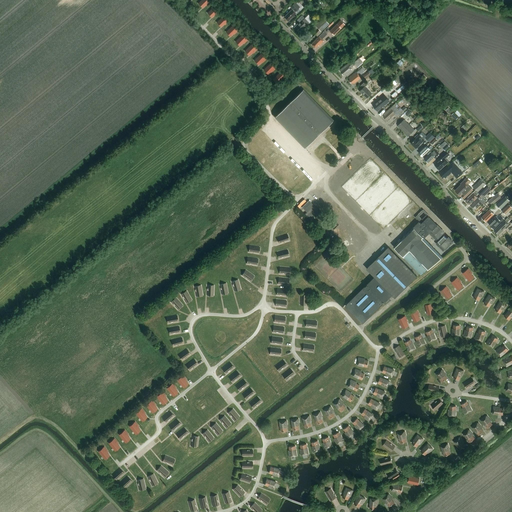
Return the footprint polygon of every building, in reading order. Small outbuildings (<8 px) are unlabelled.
[(208,0),(202,0),(198,4),(203,8),(207,4),(207,5),(210,2),(208,0)] [(300,11),(298,9),(300,7),(295,2),(291,6),(293,9),(292,9),(292,10),(284,17),(288,20),(293,16),(294,17),(300,11)] [(214,6),(207,13),(212,18),(216,14),(216,15),(220,12),(214,6)] [(224,16),(217,23),(221,27),(225,23),(226,24),(229,21),(224,16)] [(309,23),(304,18),(302,16),(297,20),(299,23),(295,27),(299,31),(300,32),(309,23)] [(322,32),(321,31),(329,24),(323,18),(315,25),(320,30),(316,34),(318,36),(322,32)] [(337,24),(329,31),(334,36),(341,29),(341,28),(344,25),(340,22),(337,25),(337,24)] [(233,25),(226,32),(230,37),(234,33),(235,33),(238,30),(233,25)] [(323,41),(322,40),(324,37),(324,38),(327,34),(324,31),(319,36),(311,44),(315,48),(318,44),(319,45),(323,41)] [(242,35),(235,42),(240,46),(244,42),(245,43),(248,40),(242,35)] [(252,44),(245,51),(249,56),(253,52),(254,53),(257,49),(252,44)] [(261,54),(254,61),(259,65),(263,61),(263,62),(266,59),(261,54)] [(357,67),(363,63),(359,58),(353,63),(357,67)] [(353,65),(350,62),(339,70),(343,75),(344,74),(345,75),(352,70),(350,68),(353,65)] [(271,63),(264,70),(268,75),(272,71),(273,71),(276,68),(271,63)] [(362,67),(358,70),(349,78),(350,79),(349,80),(351,84),(353,83),(354,84),(361,78),(359,76),(365,71),(362,67)] [(280,72),(273,79),(277,84),(281,80),(282,81),(285,78),(280,72)] [(367,85),(365,82),(360,87),(362,89),(360,91),(366,98),(371,93),(365,87),(367,85)] [(303,90),(274,118),(304,148),(333,120),(303,90)] [(389,102),(384,95),(373,105),(377,110),(380,107),(382,108),(389,102)] [(404,112),(396,103),(383,114),(385,116),(384,117),(386,120),(390,117),(391,118),(396,114),(398,117),(404,112)] [(398,126),(403,131),(409,125),(404,120),(398,126)] [(409,125),(403,131),(408,136),(414,130),(409,125)] [(430,142),(434,138),(429,133),(425,138),(429,143),(430,142)] [(415,148),(420,143),(421,144),(425,140),(419,135),(417,134),(414,137),(416,139),(411,144),(415,148)] [(431,150),(426,145),(419,153),(422,157),(426,153),(426,154),(431,150)] [(437,154),(434,151),(432,153),(430,151),(428,154),(424,158),(428,163),(437,154)] [(446,151),(440,157),(436,160),(438,162),(435,165),(435,166),(437,167),(439,170),(448,162),(445,158),(449,155),(446,151)] [(441,173),(440,174),(443,178),(444,177),(445,178),(451,173),(457,179),(461,175),(463,174),(460,170),(459,172),(454,166),(456,165),(453,162),(451,163),(448,166),(447,166),(440,172),(441,173)] [(470,181),(467,178),(464,181),(463,180),(460,183),(461,184),(455,190),(460,196),(461,195),(464,198),(470,192),(473,189),(468,184),(470,181)] [(480,180),(473,187),(476,190),(478,192),(483,187),(484,188),(486,186),(480,180)] [(487,187),(479,195),(480,196),(482,199),(483,198),(491,190),(487,187)] [(474,192),(465,201),(469,205),(477,197),(475,196),(478,193),(478,192),(476,190),(474,192)] [(497,193),(488,201),(492,205),(501,198),(497,193)] [(482,199),(480,196),(470,206),(475,210),(482,203),(483,204),(486,201),(483,198),(482,199)] [(506,197),(497,206),(501,210),(510,202),(506,197)] [(302,208),(304,210),(311,203),(309,201),(302,208)] [(509,205),(502,212),(505,215),(511,209),(511,208),(511,207),(509,205)] [(494,214),(489,210),(481,218),(486,222),(494,214)] [(413,227),(393,246),(395,248),(403,256),(404,258),(403,258),(421,276),(428,269),(429,270),(441,258),(442,257),(424,239),(424,238),(432,231),(432,232),(430,234),(436,240),(444,232),(438,225),(437,226),(429,217),(429,218),(428,217),(426,215),(422,219),(423,221),(421,224),(419,222),(413,227)] [(493,229),(501,222),(504,219),(500,215),(497,218),(496,216),(493,220),(493,221),(489,225),(493,229)] [(508,218),(505,220),(495,230),(498,234),(505,228),(506,229),(510,225),(508,223),(510,221),(508,218)] [(279,244),(288,241),(286,235),(277,238),(279,244)] [(445,249),(453,242),(449,237),(447,239),(444,236),(436,244),(439,247),(440,246),(441,247),(440,248),(443,250),(445,248),(445,249)] [(395,298),(417,277),(388,248),(367,269),(375,277),(346,306),(363,323),(385,302),(387,303),(390,300),(389,298),(392,295),(395,298)] [(279,259),(288,257),(286,251),(277,253),(279,259)] [(474,278),(470,273),(471,273),(468,269),(463,274),(469,281),(474,278)] [(249,281),(253,276),(246,271),(242,276),(249,281)] [(458,290),(462,287),(459,282),(460,282),(457,278),(452,283),(458,290)] [(234,291),(240,289),(238,280),(232,282),(234,291)] [(447,299),(451,296),(448,291),(449,291),(446,287),(441,292),(447,299)] [(473,298),(479,301),(481,296),(482,296),(484,292),(478,289),(473,298)] [(186,302),(191,299),(186,291),(181,295),(186,302)] [(484,304),(489,307),(492,302),(493,303),(495,299),(489,295),(484,304)] [(177,309),(182,305),(176,298),(171,302),(177,309)] [(495,310),(500,313),(503,309),(504,309),(506,306),(500,302),(495,310)] [(434,314),(432,308),(433,308),(432,304),(425,306),(428,315),(434,314)] [(414,322),(420,320),(417,315),(418,314),(416,310),(410,313),(414,322)] [(408,326),(406,321),(407,321),(405,317),(398,320),(403,329),(408,326)] [(439,327),(441,336),(447,335),(445,326),(439,327)] [(473,328),(467,327),(466,332),(465,332),(464,336),(471,338),(473,328)] [(432,330),(426,333),(428,338),(427,338),(429,342),(436,339),(432,330)] [(485,332),(479,330),(477,335),(476,335),(475,339),(482,342),(485,332)] [(421,335),(415,338),(418,343),(417,343),(419,347),(425,344),(421,335)] [(498,339),(492,336),(489,341),(489,340),(486,344),(492,348),(498,339)] [(173,347),(182,344),(181,338),(172,341),(173,347)] [(410,340),(405,343),(407,348),(406,348),(408,352),(415,349),(410,340)] [(394,349),(399,357),(404,354),(399,346),(394,349)] [(508,351),(504,346),(500,349),(499,348),(496,351),(500,357),(508,351)] [(182,361),(190,356),(186,350),(179,356),(182,361)] [(503,360),(506,367),(511,363),(511,356),(507,359),(507,358),(503,360)] [(367,367),(368,361),(363,360),(363,359),(358,358),(357,365),(367,367)] [(190,371),(197,366),(193,360),(186,366),(190,371)] [(279,372),(286,367),(283,362),(275,367),(279,372)] [(226,374),(233,369),(229,364),(222,369),(226,374)] [(394,370),(384,367),(382,373),(387,374),(387,375),(391,377),(394,370)] [(362,380),(364,374),(359,372),(359,371),(355,369),(352,376),(362,380)] [(453,378),(459,380),(461,375),(462,376),(464,371),(457,369),(453,378)] [(286,381),(294,375),(290,370),(283,376),(286,381)] [(442,383),(447,379),(444,374),(445,374),(442,370),(436,374),(442,383)] [(233,383),(240,377),(236,372),(229,378),(233,383)] [(184,388),(184,387),(188,384),(185,380),(186,379),(183,376),(177,380),(184,388)] [(389,382),(380,378),(378,383),(383,386),(382,387),(386,388),(389,382)] [(471,379),(472,379),(472,378),(463,384),(467,389),(475,384),(475,383),(474,384),(471,379)] [(348,387),(357,391),(359,385),(354,383),(355,382),(351,380),(348,387)] [(240,392),(247,386),(243,381),(236,387),(240,392)] [(167,389),(173,396),(178,392),(175,388),(176,387),(173,384),(167,389)] [(429,385),(430,386),(429,391),(428,391),(438,393),(439,387),(429,385)] [(385,392),(376,388),(373,394),(378,396),(378,397),(382,399),(385,392)] [(246,400),(254,394),(250,389),(243,395),(246,400)] [(342,396),(350,402),(354,397),(349,394),(350,393),(346,390),(342,396)] [(156,397),(163,405),(167,401),(164,397),(165,396),(162,393),(156,397)] [(254,409),(261,403),(257,398),(250,404),(254,409)] [(380,404),(371,399),(368,404),(373,407),(372,408),(376,410),(380,404)] [(435,411),(443,404),(439,399),(431,406),(435,411)] [(334,404),(340,412),(345,408),(342,404),(342,403),(340,400),(334,404)] [(146,406),(152,413),(157,409),(154,405),(154,404),(152,401),(146,406)] [(465,414),(472,411),(467,402),(461,405),(464,410),(463,410),(465,414)] [(456,407),(450,406),(449,412),(448,412),(448,416),(455,417),(456,407)] [(324,411),(329,419),(335,416),(332,411),(333,411),(330,407),(324,411)] [(498,407),(493,407),(493,414),(503,415),(503,409),(498,408),(498,407)] [(136,414),(142,421),(147,417),(143,413),(144,412),(141,409),(136,414)] [(365,409),(361,414),(365,418),(368,421),(373,415),(365,409)] [(234,420),(238,416),(233,410),(228,414),(234,420)] [(166,423),(173,417),(169,412),(162,418),(166,423)] [(313,415),(317,424),(323,422),(321,417),(322,417),(320,413),(313,415)] [(225,427),(230,423),(224,416),(219,421),(225,427)] [(302,418),(305,428),(311,426),(310,421),(311,421),(309,416),(302,418)] [(487,416),(481,421),(487,429),(492,425),(489,420),(490,420),(487,416)] [(364,426),(357,419),(353,423),(356,427),(356,428),(359,431),(364,426)] [(173,431),(180,426),(176,421),(169,427),(173,431)] [(130,427),(136,434),(140,431),(137,427),(138,425),(135,422),(130,427)] [(478,423),(472,428),(479,436),(483,432),(480,427),(481,427),(478,423)] [(217,435),(222,431),(216,424),(211,428),(217,435)] [(354,434),(349,426),(343,430),(347,434),(346,435),(348,438),(354,434)] [(181,440),(187,434),(183,429),(176,435),(181,440)] [(469,430),(463,435),(470,443),(475,439),(471,434),(472,434),(469,430)] [(119,435),(126,443),(130,439),(127,435),(127,434),(125,431),(119,435)] [(208,442),(213,438),(207,431),(202,434),(208,442)] [(343,441),(339,432),(333,435),(336,440),(335,441),(337,445),(343,441)] [(400,444),(406,442),(405,437),(406,436),(405,432),(398,434),(400,444)] [(412,443),(417,447),(420,443),(421,443),(423,440),(417,435),(412,443)] [(332,447),(328,437),(322,439),(324,445),(323,445),(325,449),(332,447)] [(460,438),(454,442),(460,450),(465,446),(462,442),(463,441),(460,438)] [(109,443),(115,451),(120,447),(116,443),(117,442),(115,439),(109,443)] [(320,451),(317,441),(311,443),(313,448),(312,449),(313,453),(320,451)] [(386,441),(387,442),(384,447),(383,446),(391,452),(395,447),(386,441)] [(308,454),(306,444),(300,446),(301,451),(300,451),(301,456),(308,454)] [(421,451),(425,456),(429,452),(430,452),(433,449),(428,444),(421,451)] [(448,445),(441,447),(444,456),(450,454),(448,449),(449,449),(448,445)] [(99,452),(105,459),(109,456),(106,451),(107,450),(104,447),(99,452)] [(171,465),(174,460),(165,456),(163,462),(171,465)] [(381,460),(383,466),(392,464),(390,458),(381,460)] [(164,477),(168,472),(161,466),(157,471),(164,477)] [(280,470),(270,467),(269,473),(274,475),(274,476),(278,477),(280,470)] [(400,477),(396,469),(388,474),(391,479),(393,478),(394,480),(400,477)] [(117,480),(123,475),(119,470),(112,476),(117,480)] [(152,485),(157,482),(153,474),(148,477),(152,485)] [(249,484),(251,478),(243,475),(241,481),(249,484)] [(419,479),(415,478),(414,478),(414,477),(410,476),(408,483),(418,485),(419,479)] [(124,489),(131,483),(127,478),(120,484),(124,489)] [(139,490),(145,488),(143,479),(137,481),(139,490)] [(276,483),(267,479),(265,485),(270,487),(269,488),(274,490),(276,483)] [(401,493),(402,487),(397,486),(397,485),(393,484),(391,491),(401,493)] [(240,497),(244,493),(238,486),(234,491),(240,497)] [(342,497),(348,500),(350,495),(351,495),(353,491),(346,488),(342,497)] [(326,494),(330,501),(336,498),(331,490),(326,494)] [(226,504),(231,502),(229,493),(223,495),(226,504)] [(265,504),(269,499),(261,494),(258,499),(265,504)] [(353,504),(359,507),(362,502),(363,503),(365,499),(359,495),(353,504)] [(389,507),(394,503),(391,499),(391,498),(389,495),(383,499),(389,507)] [(213,507),(219,505),(217,497),(211,498),(213,507)] [(201,509),(207,508),(205,499),(199,500),(201,509)] [(369,509),(376,510),(376,504),(377,504),(378,500),(370,499),(369,509)] [(191,511),(197,510),(195,501),(189,503),(191,511)] [(254,511),(258,511),(261,510),(255,503),(250,508),(254,511)]
